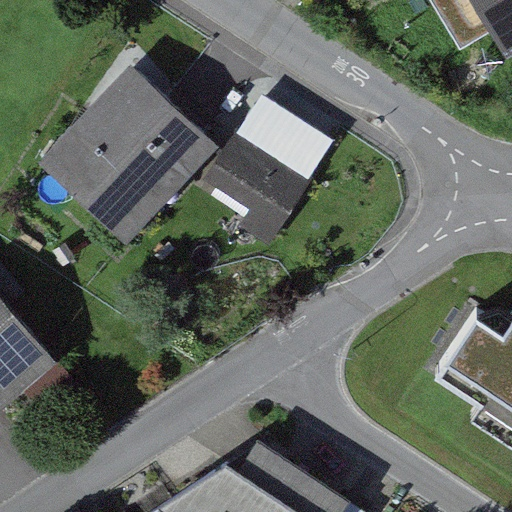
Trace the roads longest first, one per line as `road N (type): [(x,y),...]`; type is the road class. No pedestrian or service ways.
road 1 (residential): [(43,511),(511,204)]
road 2 (residential): [(511,178),(229,0)]
